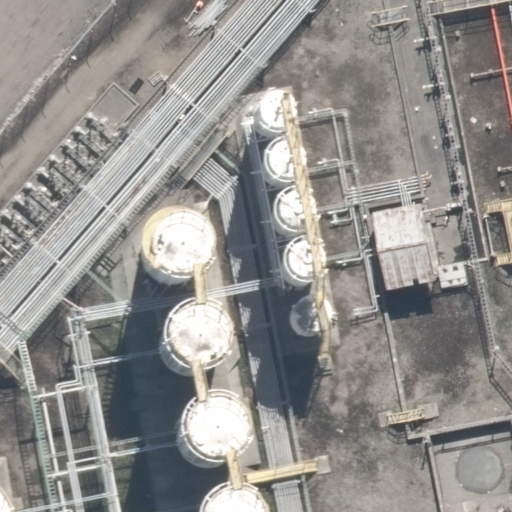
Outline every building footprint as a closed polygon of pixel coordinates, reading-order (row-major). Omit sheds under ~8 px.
[(291,112),(244,121),(286,339),(333,330),(291,112)] [(424,205),(378,214),(392,293),(438,285),(424,205)] [(205,248),(200,238),(192,229),(182,225),(170,224),(160,226),(152,232),(145,239),(141,249),(140,259),(143,268),(148,277),(155,284),(165,288),(176,289),(187,286),(196,279),(203,270),(206,259),(205,248)] [(223,342),(218,332),(210,324),(199,319),(188,318),(178,320),(170,326),(163,333),(159,343),(158,353),(161,363),(166,371),(173,378),(183,382),(194,383),(205,380),(214,373),(221,364),(224,353),(223,342)] [(240,433),(235,423),(227,415),(217,410),(205,409),(195,412),(187,417),(180,424),(176,434),(175,444),(178,454),(183,462),(190,469),(200,473),(211,474),(222,471),(231,464),(238,455),(241,444),(240,433)] [(511,511),(511,468),(507,443),(450,454),(461,511),(511,511)] [(251,511),(245,506),(235,501),(224,500),(214,502),(205,508),(201,511),(251,511)]
